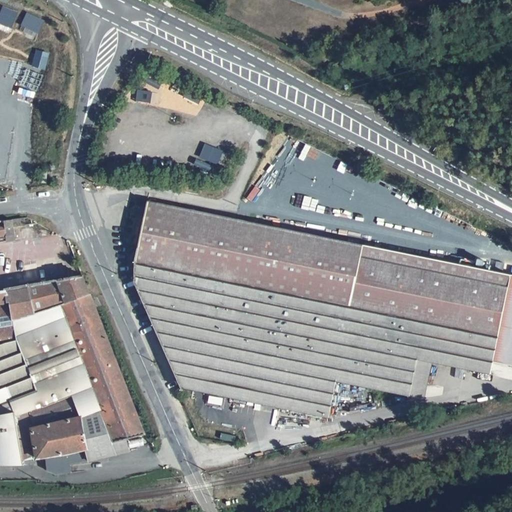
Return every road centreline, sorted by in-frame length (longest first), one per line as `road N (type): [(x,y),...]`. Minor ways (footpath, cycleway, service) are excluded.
road 1 (unknown): [(75,199),(166,195),(511,271)]
road 2 (primary): [(119,5),(511,205)]
road 3 (secondary): [(75,199),(211,511)]
road 4 (secondary): [(119,5),(74,166),(75,199)]
road 5 (unknown): [(0,484),(67,493),(190,466)]
road 6 (unclassified): [(422,0),(348,15),(302,0)]
